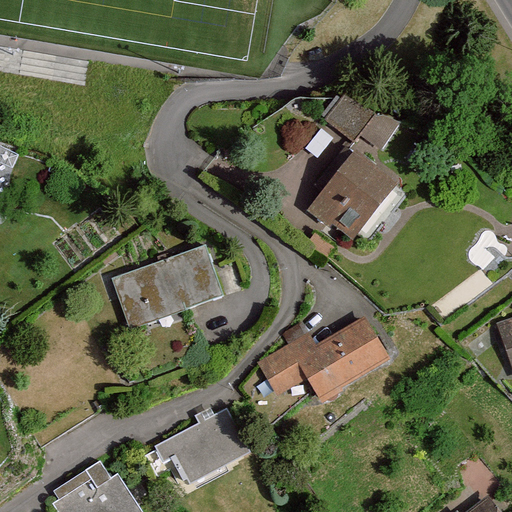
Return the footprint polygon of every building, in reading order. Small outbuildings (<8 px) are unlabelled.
[(345,103),(323,129),(368,165),(395,135),(345,103)] [(355,161),(307,216),(354,255),(402,200),(355,161)] [(208,261),(111,293),(133,345),(225,314),(208,261)] [(511,326),(497,331),(511,380),(511,326)] [(308,341),(256,371),(279,408),(308,392),(323,415),(393,376),(366,331),(318,356),(308,341)] [(197,435),(153,458),(162,474),(177,466),(194,497),(252,467),(227,420),(205,432),(201,424),(194,428),(197,435)] [(100,472),(51,501),(57,511),(135,511),(119,484),(110,489),(100,472)] [(488,511),(480,501),(465,511),(488,511)]
